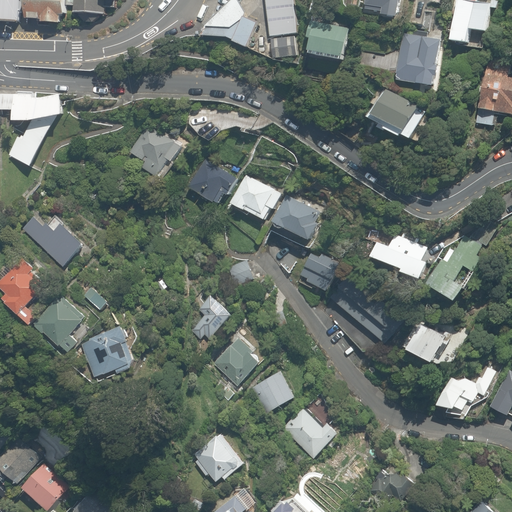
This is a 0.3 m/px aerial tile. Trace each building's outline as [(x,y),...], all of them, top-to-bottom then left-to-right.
[(22,0),(0,0),(0,21),(21,22),(22,0)] [(69,0),(29,0),(29,19),(68,22),(69,0)] [(71,0),(71,5),(77,6),(77,14),(82,15),(86,21),(96,22),(102,15),(108,15),(108,0),(71,0)] [(246,17),(235,0),(230,0),(201,34),(228,38),(247,50),(258,25),(246,17)] [(265,0),(272,60),(299,56),(293,0),(265,0)] [(365,0),(364,12),(382,14),(382,18),(397,20),(399,0),(365,0)] [(485,36),(491,3),(476,0),(457,0),(449,43),(468,47),(471,33),(485,36)] [(347,30),(314,25),(309,60),(342,65),(347,30)] [(441,45),(403,37),(394,80),(432,88),(441,45)] [(511,118),(511,65),(487,62),(479,124),(495,126),(496,116),(511,118)] [(371,120),(388,129),(386,133),(400,140),(402,136),(412,142),(427,114),(386,92),(371,120)] [(43,98),(17,96),(16,122),(32,122),(26,139),(20,136),(12,156),(37,167),(61,117),(66,116),(62,95),(43,98)] [(172,164),(185,143),(166,132),(163,136),(147,126),(130,153),(145,163),(141,169),(158,180),(169,162),(172,164)] [(228,198),(240,178),(206,159),(189,189),(218,206),(224,196),(228,198)] [(275,212),(285,194),(248,174),(231,206),(265,224),(272,210),(275,212)] [(284,231),(312,243),(327,209),(288,192),(272,229),(282,234),(284,231)] [(51,225),(39,213),(24,229),(65,268),(86,245),(58,218),(51,225)] [(485,219),(472,239),(487,248),(500,228),(485,219)] [(422,263),(426,253),(418,250),(421,241),(405,235),(399,251),(378,243),(371,261),(404,273),(403,277),(420,283),(427,264),(422,263)] [(455,249),(451,247),(427,287),(457,305),(465,292),(454,286),(465,269),(473,274),(482,259),(477,256),(483,247),(463,235),(455,249)] [(318,259),(311,255),(299,279),(328,293),(342,263),(321,253),(318,259)] [(247,260),(231,266),(238,283),(254,277),(247,260)] [(20,270),(17,267),(0,283),(0,288),(8,297),(4,301),(30,327),(46,310),(33,297),(48,283),(28,263),(20,270)] [(337,291),(330,298),(385,345),(392,337),(337,291)] [(361,291),(353,301),(394,335),(401,326),(361,291)] [(88,316),(64,295),(39,324),(71,352),(91,329),(83,323),(88,316)] [(233,317),(211,296),(199,309),(211,320),(202,330),(199,327),(194,332),(202,339),(205,335),(211,341),(233,317)] [(421,325),(406,354),(432,368),(448,339),(421,325)] [(98,379),(134,366),(126,345),(131,343),(126,328),(84,343),(98,379)] [(214,357),(218,362),(216,364),(238,387),(262,364),(240,341),(229,352),(225,347),(214,357)] [(474,383),(452,373),(436,408),(464,421),(477,394),(485,398),(496,375),(481,368),(474,383)] [(511,373),(507,371),(489,410),(508,419),(511,411),(511,373)] [(297,401),(283,374),(253,389),(267,416),(297,401)] [(304,409),(284,429),(316,461),(336,441),(304,409)] [(0,427),(0,468),(20,486),(41,461),(0,427)] [(195,453),(201,461),(197,464),(206,479),(210,476),(216,484),(224,479),(226,482),(247,467),(237,452),(234,454),(222,436),(195,453)] [(47,462),(23,489),(48,511),(51,511),(74,487),(47,462)] [(110,511),(92,496),(77,511),(110,511)] [(245,511),(246,511),(234,497),(217,511),(245,511)] [(295,511),(296,511),(289,503),(278,511),(295,511)]
